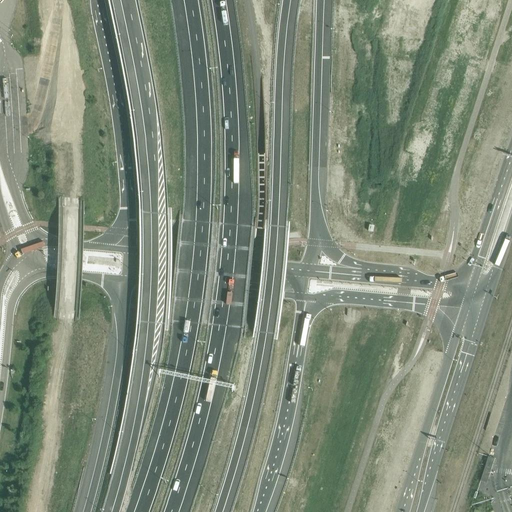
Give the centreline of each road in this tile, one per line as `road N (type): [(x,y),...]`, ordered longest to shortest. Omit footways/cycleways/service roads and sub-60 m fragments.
road 1 (motorway): [(188,0),(200,140),(197,270),(171,400),(137,511)]
road 2 (motorway): [(171,511),(212,368),(227,274),(232,140),(220,0)]
road 3 (motorway): [(218,511),(251,394),(271,279),(286,0)]
road 4 (motorway): [(128,0),(153,144),(154,267),(141,408),(114,511)]
road 5 (motorway): [(100,0),(123,110),(132,251)]
road 6 (motorway): [(317,242),(320,0)]
road 7 (motorway): [(128,279),(112,405),(86,511)]
road 8 (motorway): [(258,511),(300,295)]
road 9 (secondary): [(420,511),(486,305)]
road 10 (secondary): [(464,308),(401,511)]
road 11 (secondary): [(307,267),(132,251)]
road 12 (secondary): [(128,279),(300,295)]
road 13 (secondary): [(300,295),(464,308)]
road 14 (tertiary): [(0,402),(10,305),(36,274)]
road 15 (secondary): [(511,170),(470,289)]
